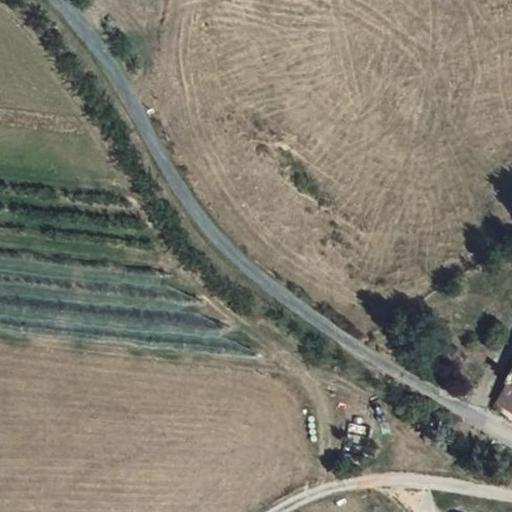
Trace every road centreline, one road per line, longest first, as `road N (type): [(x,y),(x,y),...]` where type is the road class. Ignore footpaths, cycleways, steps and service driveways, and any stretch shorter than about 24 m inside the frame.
road 1 (unclassified): [(511,436),(347,351),(212,244),(89,27),(48,0)]
road 2 (track): [(281,511),(369,481),(444,481),(511,494)]
